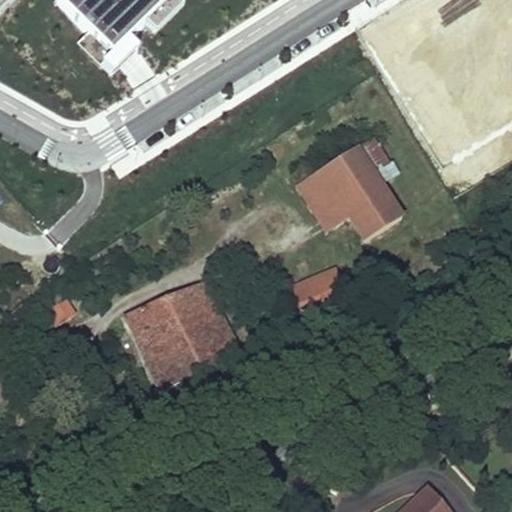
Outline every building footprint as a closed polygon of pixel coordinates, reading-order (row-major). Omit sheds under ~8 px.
[(183,0),(62,0),(58,4),(116,65),(183,0)] [(362,154),(382,173),(392,163),(372,143),(362,154)] [(401,222),(358,151),(320,175),(336,202),(314,215),(328,236),(348,223),(363,246),(401,222)] [(336,202),(320,175),(299,188),(314,215),(336,202)] [(350,310),(335,269),(289,287),(305,328),(350,310)] [(203,285),(126,316),(161,395),(194,380),(237,360),(203,285)] [(63,301),(38,318),(48,332),(72,316),(63,301)] [(63,329),(44,343),(48,350),(69,338),(63,329)] [(447,511),(428,492),(405,511),(447,511)]
